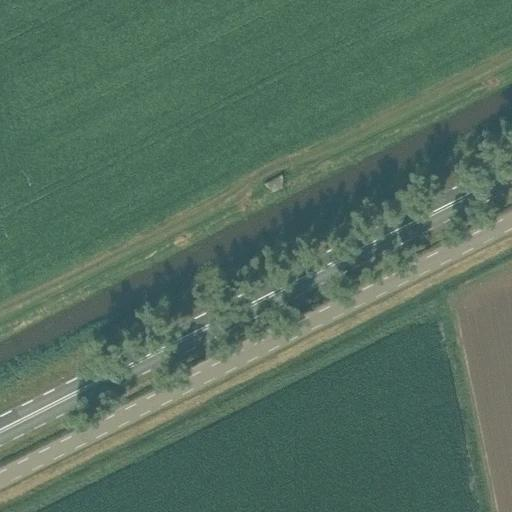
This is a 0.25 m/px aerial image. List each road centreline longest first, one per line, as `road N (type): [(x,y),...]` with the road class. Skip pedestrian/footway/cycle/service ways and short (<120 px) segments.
road 1 (primary): [(0,436),(511,174)]
road 2 (unclassified): [(0,476),(511,220)]
road 3 (track): [(511,60),(266,171),(159,235),(0,310)]
